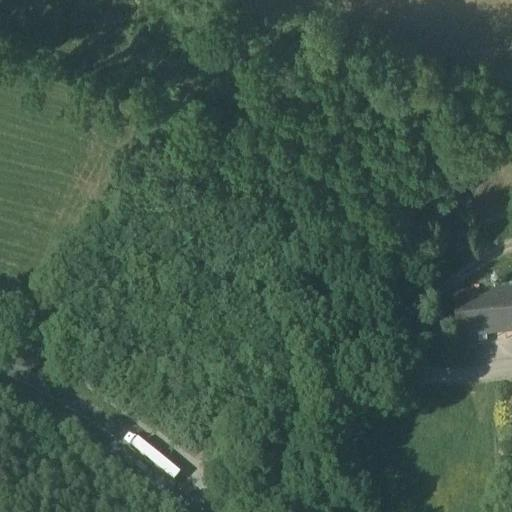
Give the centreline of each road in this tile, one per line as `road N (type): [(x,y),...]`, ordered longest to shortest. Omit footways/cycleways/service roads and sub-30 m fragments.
road 1 (secondary): [(195,511),(102,434),(0,371)]
road 2 (track): [(417,325),(466,261),(511,239)]
